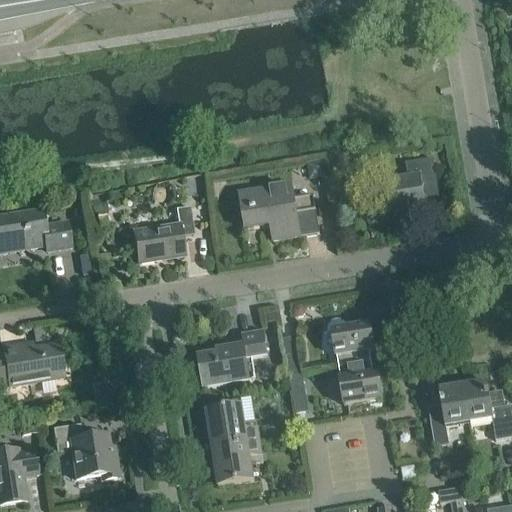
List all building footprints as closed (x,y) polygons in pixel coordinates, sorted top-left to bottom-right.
[(407,179),(389,182),(394,219),(426,215),(423,195),(438,193),(433,161),(405,165),(407,179)] [(323,163),(307,166),(310,182),(325,180),(323,163)] [(291,188),(240,196),(245,233),(260,230),(258,222),(270,220),(274,244),(320,237),(314,198),(294,202),(291,188)] [(107,205),(95,207),(97,218),(108,217),(107,205)] [(179,228),(134,236),(138,266),(185,258),(182,239),(194,237),(190,210),(176,212),(179,228)] [(71,250),(68,232),(66,226),(44,230),(43,220),(42,214),(0,221),(0,256),(38,250),(39,244),(45,243),(47,255),(71,250)] [(88,257),(80,258),(83,278),(92,277),(88,257)] [(296,308),(294,312),(294,316),(298,319),(303,318),(306,314),(305,310),(301,307),(296,308)] [(276,313),(265,316),(267,325),(278,323),(276,313)] [(365,355),(374,353),(370,327),(347,330),(346,326),(344,324),(341,323),(334,323),(332,324),(330,328),(328,329),(328,332),(328,335),(332,334),(338,370),(366,365),(365,355)] [(42,330),(33,332),(35,346),(44,344),(42,330)] [(216,357),(197,360),(202,391),(250,383),(247,362),(268,358),(264,334),(242,338),(243,348),(229,350),(229,353),(221,354),(221,352),(215,352),(216,357)] [(296,339),(283,341),(289,378),(302,376),(296,339)] [(59,348),(19,354),(18,348),(2,351),(3,357),(0,357),(0,391),(64,381),(59,348)] [(344,408),(382,402),(378,375),(368,377),(366,365),(338,370),(344,408)] [(295,416),(308,414),(302,376),(289,378),(295,416)] [(511,408),(505,409),(503,397),(490,399),(487,385),(464,389),(470,426),(492,422),(496,443),(511,440),(511,408)] [(428,409),(435,450),(449,448),(446,430),(470,426),(464,389),(439,393),(441,407),(428,409)] [(253,399),(222,403),(223,412),(242,409),(254,407),(253,399)] [(244,425),(242,409),(223,412),(206,415),(212,452),(260,445),(256,423),(244,425)] [(40,438),(38,425),(21,428),(23,441),(40,438)] [(101,479),(101,484),(120,481),(116,453),(111,453),(109,438),(83,442),(81,427),(54,432),(58,456),(72,454),(76,483),(101,479)] [(252,468),(263,466),(260,445),(212,452),(219,490),(254,484),(252,468)] [(35,452),(20,455),(19,452),(0,454),(0,504),(23,501),(24,505),(27,504),(24,480),(39,477),(35,452)] [(414,468),(402,470),(403,480),(416,478),(414,468)] [(441,507),(451,505),(452,511),(464,511),(461,491),(439,495),(441,507)]
